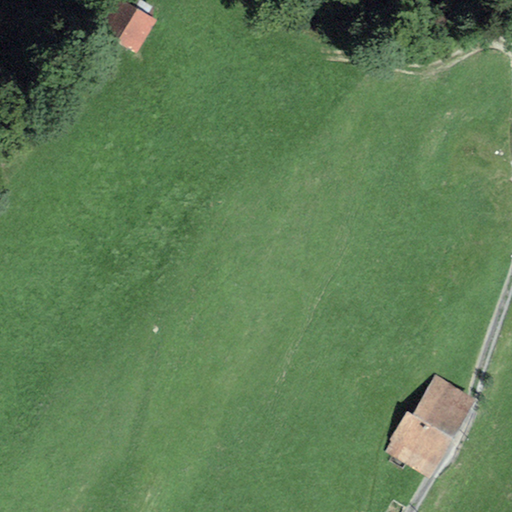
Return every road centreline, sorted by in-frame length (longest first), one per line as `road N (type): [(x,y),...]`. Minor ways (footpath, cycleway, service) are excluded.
road 1 (track): [(511,290),(477,395),(411,511)]
road 2 (track): [(344,56),(415,68),(490,42),(511,49)]
